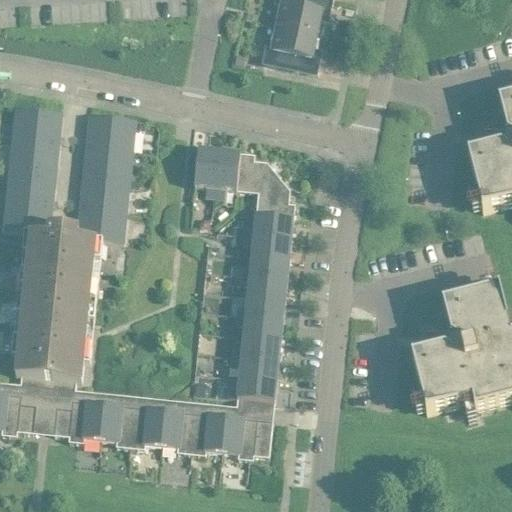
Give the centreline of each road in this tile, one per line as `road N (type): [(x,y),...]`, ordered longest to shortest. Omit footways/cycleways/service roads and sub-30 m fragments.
road 1 (residential): [(325,511),(366,139)]
road 2 (residential): [(0,67),(366,139)]
road 3 (residential): [(366,139),(392,0)]
